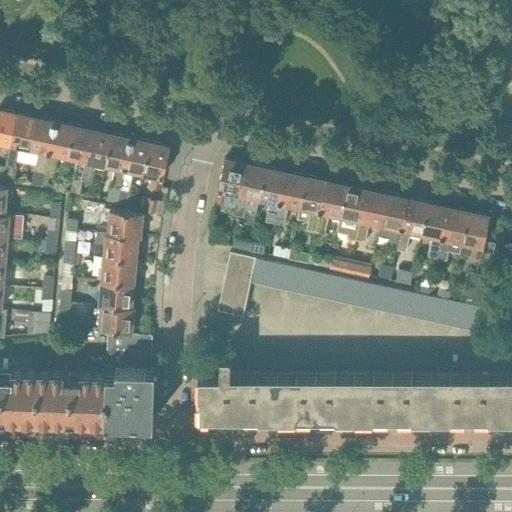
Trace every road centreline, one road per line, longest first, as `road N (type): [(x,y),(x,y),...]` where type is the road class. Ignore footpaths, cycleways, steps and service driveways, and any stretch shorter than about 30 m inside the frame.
road 1 (tertiary): [(511,488),(36,484)]
road 2 (residential): [(511,446),(180,444)]
road 3 (residential): [(180,444),(188,221),(208,125)]
road 4 (residential): [(511,191),(208,125)]
road 5 (residential): [(208,125),(0,80)]
road 6 (residential): [(180,444),(0,440)]
